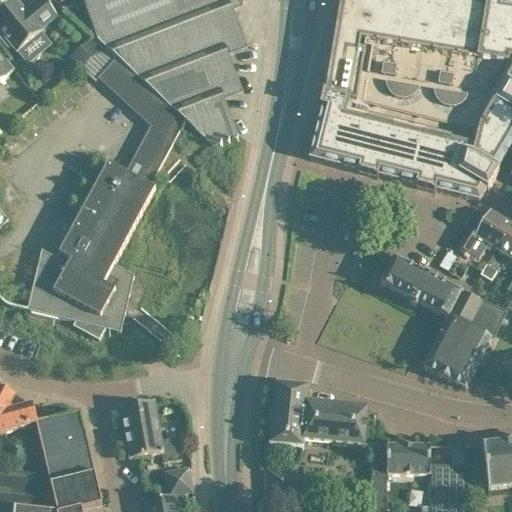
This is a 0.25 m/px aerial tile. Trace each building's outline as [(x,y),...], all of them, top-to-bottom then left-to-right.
[(0,12),(0,33),(2,36),(3,37),(0,39),(0,40),(8,50),(12,47),(18,54),(42,34),(40,32),(57,17),(54,14),(42,0),(39,0),(24,13),(14,0),(0,12)] [(61,0),(63,4),(71,0),(81,0),(82,2),(63,10),(94,38),(97,41),(105,49),(185,123),(212,148),(237,137),(223,100),(242,92),(227,55),(246,48),(232,11),(241,8),(237,0),(61,0)] [(342,0),(326,97),(462,131),(458,144),(460,145),(458,152),(464,154),(497,173),(511,148),(511,8),(470,2),(470,0),(342,0)] [(94,38),(69,58),(81,70),(105,49),(97,41),(94,38)] [(32,293),(27,313),(75,324),(73,328),(99,343),(104,335),(105,331),(123,298),(115,293),(126,274),(113,270),(155,192),(150,189),(155,179),(174,144),(185,123),(105,49),(81,70),(96,84),(98,81),(150,129),(125,175),(108,166),(57,261),(42,253),(32,293)] [(0,84),(6,80),(5,79),(14,71),(0,54),(0,84)] [(462,131),(326,97),(325,97),(321,110),(323,111),(310,162),(358,174),(358,176),(378,181),(378,179),(416,188),(415,190),(435,195),(435,193),(479,204),(486,193),(487,193),(499,174),(497,173),(464,154),(458,152),(460,145),(458,144),(462,131)] [(0,211),(0,231),(9,222),(0,211)] [(475,238),(468,233),(457,251),(475,262),(486,246),(499,254),(511,233),(511,228),(490,215),(475,238)] [(511,281),(505,292),(507,293),(511,285),(511,233),(499,254),(511,262),(511,281)] [(380,286),(448,322),(462,295),(394,260),(393,261),(390,259),(391,256),(384,252),(360,296),(368,300),(387,263),(391,265),(380,286)] [(487,268),(482,275),(480,278),(491,284),(497,274),(487,268)] [(462,295),(448,322),(423,370),(465,392),(491,343),(493,344),(507,316),(480,302),(479,304),(462,295)] [(308,406),(309,390),(276,386),(270,449),(302,451),(303,443),(344,447),(364,449),(367,412),(308,406)] [(0,435),(35,427),(35,426),(37,425),(33,409),(26,410),(25,405),(0,392),(0,435)] [(130,462),(138,461),(164,456),(165,465),(182,462),(179,441),(162,444),(155,404),(121,410),(130,462)] [(37,425),(35,426),(35,427),(47,476),(54,511),(91,511),(103,509),(80,415),(37,425)] [(511,444),(483,448),(488,492),(511,489),(511,444)] [(370,493),(367,511),(386,511),(386,478),(430,478),(430,508),(445,509),(444,511),(469,511),(468,491),(467,491),(467,493),(452,493),(453,465),(451,464),(451,468),(430,468),(430,449),(387,449),(387,468),(375,468),(375,464),(373,464),(370,493)] [(294,470),(286,470),(266,471),(268,499),(279,499),(287,498),(288,498),(296,498),(294,470)] [(189,471),(166,475),(170,499),(176,498),(184,496),(193,494),(189,471)] [(0,511),(54,511),(47,476),(42,477),(0,473),(0,511)] [(184,496),(176,498),(176,499),(177,502),(178,508),(186,507),(184,496)] [(178,511),(178,508),(177,502),(176,499),(146,504),(145,505),(146,511),(178,511)]
